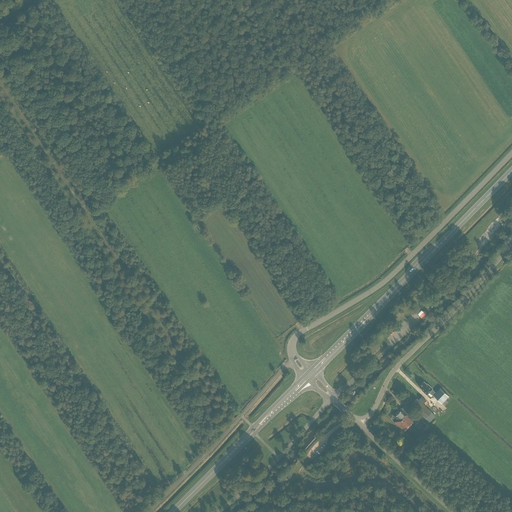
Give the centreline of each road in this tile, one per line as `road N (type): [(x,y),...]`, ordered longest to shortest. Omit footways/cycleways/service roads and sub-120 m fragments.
road 1 (track): [(0,94),(220,420)]
road 2 (unclassified): [(292,352),(298,333),(391,276),(511,152)]
road 3 (track): [(219,413),(85,212)]
road 4 (unclassified): [(359,425),(398,365),(511,242)]
road 5 (unclassified): [(149,511),(292,360)]
road 6 (unclassified): [(218,511),(332,398)]
road 7 (trunk): [(401,283),(511,170)]
road 8 (track): [(85,212),(0,82)]
road 9 (unclassified): [(332,398),(433,305)]
road 10 (track): [(292,473),(313,490),(383,484),(412,511)]
road 11 (unclassified): [(452,511),(359,425)]
road 12 (trunk): [(401,283),(311,369)]
road 13 (trunk): [(315,373),(401,283)]
road 14 (trunk): [(219,465),(308,380)]
road 15 (trunk): [(303,376),(219,465)]
